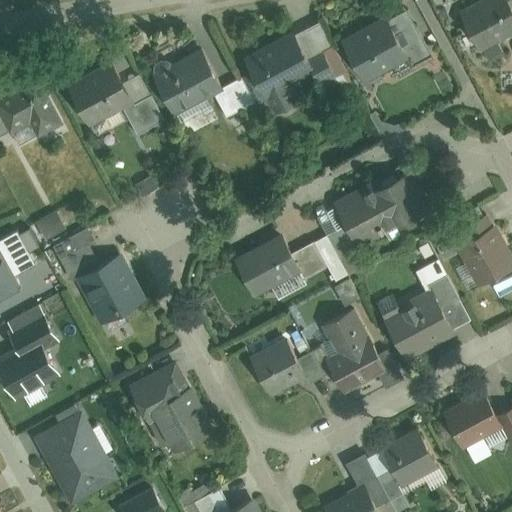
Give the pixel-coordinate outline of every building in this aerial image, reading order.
[(511,1),(511,0),(482,0),(464,10),(485,50),(511,36),(511,1)] [(409,12),(390,21),(410,61),(429,51),(409,12)] [(390,21),(343,46),(364,85),(410,61),(390,21)] [(320,25),(297,38),(315,73),(321,85),(345,73),(320,25)] [(295,34),(248,57),(269,97),(315,73),(297,38),(295,34)] [(157,71),(179,112),(212,95),(225,88),(203,47),(157,71)] [(118,63),(69,87),(89,130),(124,113),(139,106),(128,82),(118,63)] [(35,137),(63,124),(39,76),(0,95),(0,139),(29,125),(35,137)] [(140,76),(128,82),(139,106),(124,113),(138,137),(165,122),(140,76)] [(242,80),(225,88),(212,95),(230,128),(260,113),(242,80)] [(370,186),(339,203),(341,206),(357,237),(388,220),(394,231),(435,209),(416,173),(376,195),(370,186)] [(68,205),(36,223),(47,243),(80,225),(68,205)] [(327,237),(313,245),(327,270),(335,284),(372,264),(357,237),(341,206),(317,219),(327,237)] [(465,230),(484,220),(479,209),(459,218),(465,230)] [(478,290),(511,272),(511,257),(490,217),(484,220),(465,230),(468,238),(455,245),(478,290)] [(235,254),(256,292),(303,267),(283,229),(235,254)] [(77,279),(100,267),(91,249),(97,246),(88,230),(52,249),(69,283),(77,279)] [(0,293),(18,284),(10,268),(17,264),(2,236),(0,236),(0,293)] [(327,270),(313,245),(297,252),(309,278),(327,270)] [(100,267),(77,279),(113,343),(131,333),(123,319),(149,304),(121,254),(100,267)] [(431,291),(453,333),(472,323),(448,278),(444,281),(435,264),(416,274),(427,294),(431,291)] [(453,333),(431,291),(427,294),(401,307),(394,295),(376,304),(406,362),(455,337),(453,333)] [(0,371),(13,397),(58,374),(45,349),(60,341),(39,300),(3,318),(13,337),(0,343),(0,371)] [(344,397),(387,374),(353,309),(322,326),(330,343),(310,353),(324,379),(332,376),(344,397)] [(296,360),(286,341),(250,359),(270,399),(306,381),(296,360)] [(309,387),(324,379),(310,353),(296,360),(306,381),(309,387)] [(172,360),(130,381),(146,413),(154,409),(176,452),(218,430),(191,376),(182,381),(172,360)] [(489,392),(450,412),(467,444),(505,425),(511,438),(511,405),(499,412),(489,392)] [(81,404),(33,431),(71,500),(120,473),(108,452),(116,447),(102,422),(93,426),(81,404)] [(422,430),(382,452),(403,490),(443,470),(422,430)] [(382,452),(367,459),(386,495),(395,511),(404,511),(411,509),(382,452)] [(347,468),(358,490),(365,487),(373,501),(386,495),(367,459),(366,458),(347,468)] [(152,485),(118,504),(122,511),(155,511),(164,507),(152,485)] [(232,511),(221,490),(212,494),(207,485),(182,498),(188,511),(232,511)] [(378,511),(373,501),(365,487),(358,490),(325,507),(327,511),(378,511)] [(448,507),(452,511),(464,511),(469,508),(458,497),(448,507)] [(262,511),(256,500),(236,511),(262,511)]
